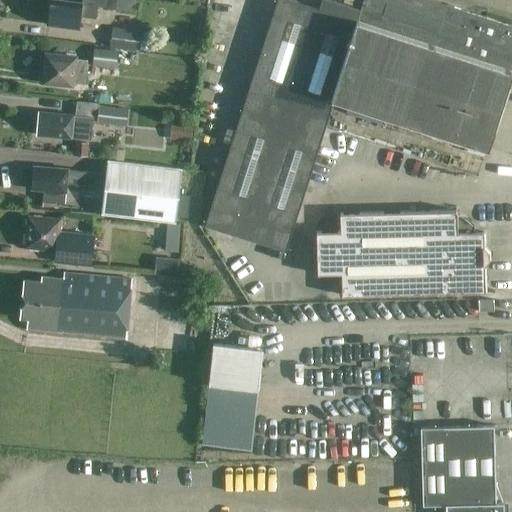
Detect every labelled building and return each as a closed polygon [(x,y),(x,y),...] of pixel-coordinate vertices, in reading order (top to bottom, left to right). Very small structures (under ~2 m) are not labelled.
[(116,8),(117,0),(83,0),(84,3),(65,0),(51,0),(51,3),(49,7),(50,13),(48,24),(80,28),(82,16),(97,18),(99,5),(116,8)] [(511,75),(511,25),(449,5),(433,0),(363,0),(361,9),(332,0),(322,0),(319,8),(293,0),(277,0),(205,226),(286,251),(335,99),(489,149),(511,75)] [(112,26),(110,48),(140,52),(142,29),(112,26)] [(93,66),(117,69),(119,52),(95,49),(93,66)] [(73,83),(85,85),(87,61),(76,60),(76,58),(46,55),(45,58),(43,63),(44,68),(43,83),(73,86),(73,83)] [(97,123),(127,127),(129,109),(99,106),(97,123)] [(40,112),(37,136),(91,141),(94,118),(40,112)] [(192,125),(172,124),(171,140),(191,142),(192,125)] [(74,155),(88,156),(89,144),(75,143),(74,155)] [(176,223),(182,168),(110,161),(109,175),(34,167),(32,190),(44,191),(42,203),(65,205),(67,184),(107,188),(104,215),(176,223)] [(458,220),(458,211),(341,214),(341,232),(317,232),(318,274),(342,273),(343,296),(486,292),(485,265),(490,259),(490,251),(485,246),(485,232),(471,233),(471,226),(465,220),(458,220)] [(90,267),(94,236),(59,232),(61,221),(30,217),(26,247),(56,250),(55,263),(90,267)] [(180,236),(180,225),(168,224),(167,235),(180,236)] [(153,272),(176,274),(177,260),(155,258),(153,272)] [(26,330),(126,340),(132,280),(64,273),(63,279),(41,277),(41,282),(23,280),(20,318),(27,319),(26,330)] [(494,311),(494,299),(479,300),(479,311),(494,311)] [(252,450),(259,390),(263,349),(214,344),(203,444),(252,450)] [(496,503),(494,426),(421,428),(423,505),(446,505),(446,511),(504,511),(504,503),(496,503)]
